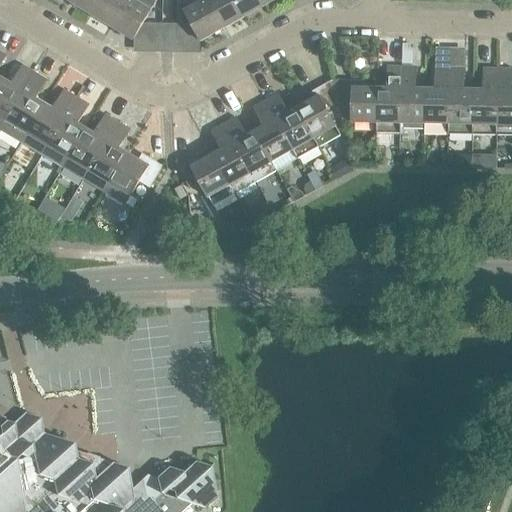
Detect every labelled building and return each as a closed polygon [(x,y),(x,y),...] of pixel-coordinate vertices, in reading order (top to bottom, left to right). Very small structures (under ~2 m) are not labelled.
[(73,0),(71,4),(92,16),(101,0),(73,0)] [(101,0),(92,16),(112,29),(129,0),(101,0)] [(129,0),(112,29),(134,41),(138,34),(163,34),(163,24),(144,24),(152,11),(137,2),(138,0),(129,0)] [(224,30),(207,0),(198,0),(200,2),(185,11),(193,25),(173,25),(173,34),(198,35),(202,42),(224,30)] [(207,0),(224,30),(245,19),(234,0),(207,0)] [(234,0),(245,19),(266,7),(262,0),(234,0)] [(4,79),(0,86),(0,126),(3,128),(36,74),(23,66),(13,85),(4,79)] [(388,88),(378,88),(378,124),(377,134),(401,135),(401,128),(403,68),(388,68),(388,88)] [(416,68),(403,68),(401,128),(425,129),(425,125),(426,89),(416,89),(416,68)] [(436,89),(426,89),(425,125),(449,126),(450,69),(436,69),(436,89)] [(450,69),(449,126),(449,135),(473,136),(474,90),(464,90),(465,69),(450,69)] [(484,90),(474,90),(473,136),(497,136),(498,70),(484,70),(484,90)] [(511,70),(498,70),(497,136),(511,136),(511,70)] [(3,128),(24,141),(46,104),(37,99),(48,81),(36,74),(3,128)] [(309,102),(297,108),(320,149),(342,136),(327,110),(339,104),(333,80),(306,96),(309,102)] [(365,82),(333,80),(339,104),(345,124),(378,124),(378,88),(365,88),(365,82)] [(24,141),(44,153),(77,99),(65,91),(54,109),(46,104),(24,141)] [(279,95),(267,102),(294,151),(291,153),(296,162),(320,149),(297,108),(289,113),(279,95)] [(44,153),(65,166),(87,129),(79,124),(89,106),(77,99),(44,153)] [(264,127),(255,132),(273,163),(291,153),(294,151),(267,102),(254,109),(264,127)] [(65,166),(85,178),(118,123),(106,116),(96,134),(87,129),(65,166)] [(237,118),(224,125),(252,175),(249,176),(252,181),(257,178),(260,182),(275,173),(270,165),(273,163),(255,132),(247,136),(237,118)] [(85,178),(106,191),(128,153),(120,148),(131,131),(118,123),(85,178)] [(222,150),(213,155),(236,195),(260,182),(257,178),(252,181),(249,176),(252,175),(224,125),(212,132),(222,150)] [(128,153),(106,191),(128,203),(140,182),(151,189),(164,167),(143,155),(140,160),(128,153)] [(236,195),(213,155),(202,162),(199,156),(178,167),(186,183),(190,189),(190,190),(201,184),(214,207),(236,195)] [(449,168),(472,168),(473,156),(449,156),(449,168)] [(343,163),(331,169),(333,172),(337,180),(349,174),(343,163)] [(305,191),(308,196),(317,191),(311,182),(307,185),(305,191)] [(295,203),(305,198),(302,193),(292,188),(288,190),(295,203)] [(266,220),(273,216),(267,204),(259,209),(266,220)] [(58,205),(50,219),(58,223),(60,219),(66,210),(58,205)] [(67,210),(61,220),(72,222),(76,216),(67,210)] [(0,511),(122,511),(123,510),(134,500),(128,468),(99,459),(99,458),(87,454),(86,455),(76,451),(74,443),(43,433),(43,426),(33,415),(26,413),(13,424),(6,421),(1,416),(0,415),(0,511)] [(169,467),(156,478),(160,494),(153,501),(155,511),(181,511),(190,504),(205,509),(217,498),(211,467),(195,462),(184,472),(169,467)]
